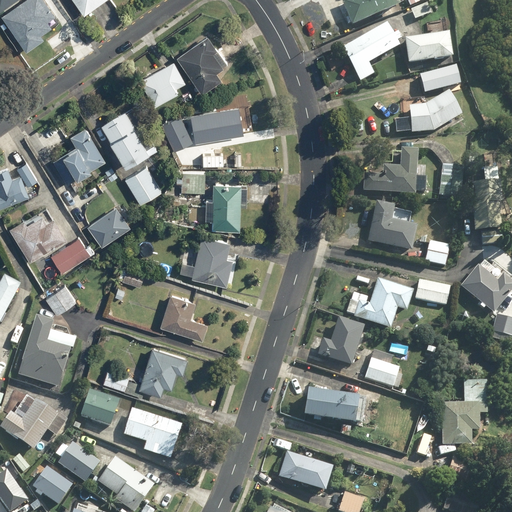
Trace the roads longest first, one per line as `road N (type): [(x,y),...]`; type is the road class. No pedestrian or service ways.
road 1 (residential): [(253,0),(302,97),(311,185),(299,251),(213,511)]
road 2 (residential): [(178,0),(0,123)]
